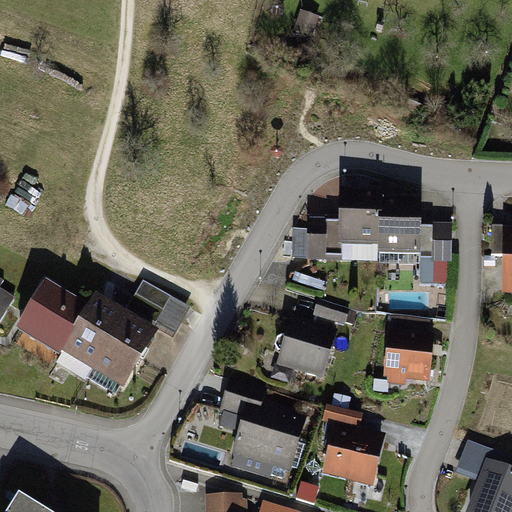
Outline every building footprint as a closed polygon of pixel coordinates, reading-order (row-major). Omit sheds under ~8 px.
[(321,19),(303,14),(298,35),(316,40),(321,19)] [(380,195),(343,194),(342,246),(379,247),(380,195)] [(422,199),(384,199),(383,254),(422,254),(422,199)] [(338,220),(312,219),(309,260),(335,262),(338,220)] [(450,226),(427,227),(428,256),(451,255),(450,226)] [(187,310),(142,289),(129,317),(174,338),(187,310)] [(85,312),(43,290),(17,339),(126,396),(158,336),(95,303),(85,312)] [(0,322),(14,301),(3,293),(0,297),(0,322)] [(351,311),(318,300),(312,316),(346,327),(351,311)] [(337,330),(292,318),(278,366),(323,379),(337,330)] [(435,386),(442,339),(393,332),(386,379),(435,386)] [(264,394),(230,383),(222,406),(257,418),(264,394)] [(259,424),(246,420),(234,458),(289,475),(308,416),(266,403),(259,424)] [(363,414),(331,409),(328,428),(361,433),(363,414)] [(383,445),(339,435),(329,481),(373,491),(383,445)] [(511,458),(469,442),(456,475),(480,485),(489,462),(508,470),(511,459),(511,458)] [(511,511),(511,471),(508,470),(489,462),(480,485),(469,511),(511,511)] [(243,511),(243,500),(209,501),(209,511),(243,511)] [(262,511),(302,511),(303,511),(265,501),(262,511)] [(32,511),(18,503),(12,511),(32,511)]
